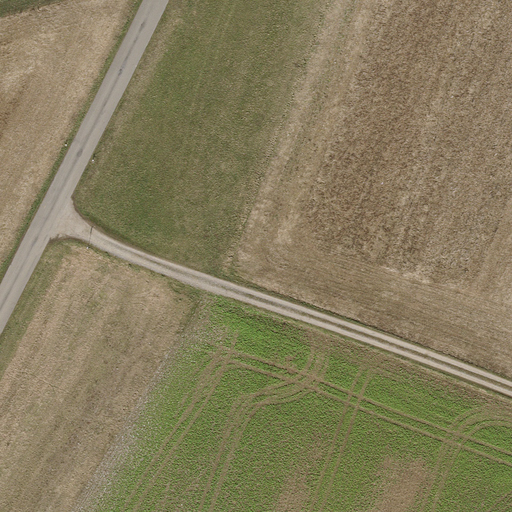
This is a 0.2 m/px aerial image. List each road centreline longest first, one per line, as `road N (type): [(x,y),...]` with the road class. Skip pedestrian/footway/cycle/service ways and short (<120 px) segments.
road 1 (track): [(511,389),(127,254),(49,215)]
road 2 (tertiary): [(0,311),(156,0)]
